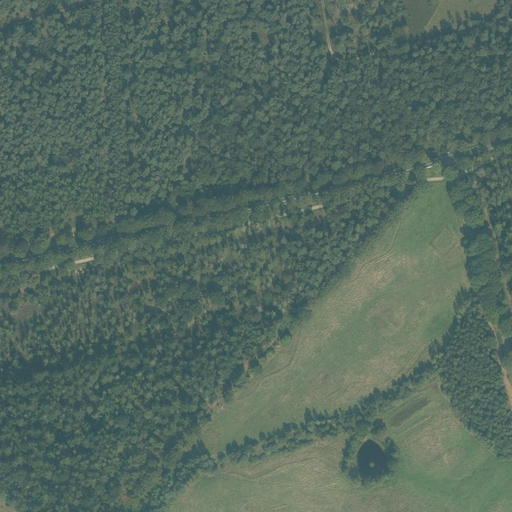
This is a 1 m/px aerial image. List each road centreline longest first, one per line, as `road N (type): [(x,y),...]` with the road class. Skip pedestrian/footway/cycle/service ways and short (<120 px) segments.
road 1 (secondary): [(0,269),(449,157)]
road 2 (track): [(511,21),(329,61),(320,0)]
road 3 (tertiary): [(511,367),(449,157)]
